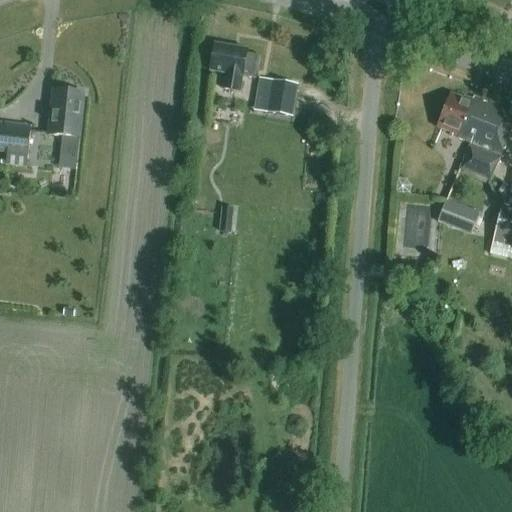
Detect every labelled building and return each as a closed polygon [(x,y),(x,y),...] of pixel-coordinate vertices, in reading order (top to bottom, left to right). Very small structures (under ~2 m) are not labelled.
[(240,93),(243,77),(256,79),(260,56),(247,54),(247,52),(214,46),(210,72),(225,75),(223,90),(240,93)] [(273,81),(267,113),(292,117),(297,85),(273,81)] [(76,157),(82,94),(51,91),(46,135),(61,136),(59,155),(76,157)] [(488,183),(500,154),(511,126),(511,110),(475,96),(473,101),(453,94),(439,125),(457,132),(456,137),(470,142),(458,170),(488,183)] [(26,168),(31,127),(0,123),(0,152),(7,154),(5,166),(26,168)] [(472,235),(481,213),(446,200),(438,222),(472,235)] [(511,208),(502,207),(492,252),(511,256),(511,208)] [(231,234),(233,209),(222,208),(220,233),(231,234)]
